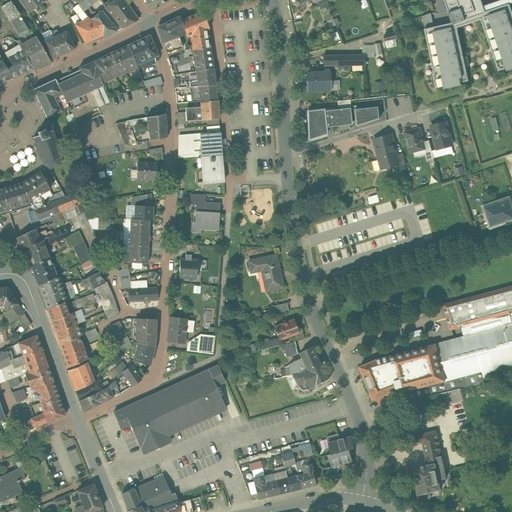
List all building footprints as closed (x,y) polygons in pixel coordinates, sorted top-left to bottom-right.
[(19,0),(28,13),(45,1),(43,0),(19,0)] [(75,0),(78,4),(83,10),(87,7),(96,0),(75,0)] [(123,0),(115,0),(113,2),(111,0),(109,0),(103,5),(122,28),(138,20),(123,0)] [(444,0),(452,23),(425,29),(434,73),(433,74),(436,88),(444,86),(444,89),(462,85),(461,82),(469,81),(457,28),(481,19),(499,71),(506,68),(507,71),(511,68),(511,10),(510,4),(485,12),(483,6),(481,0),(444,0)] [(511,0),(500,0),(483,6),(485,12),(510,4),(511,3),(511,0)] [(11,1),(1,7),(9,19),(19,13),(11,1)] [(83,10),(78,4),(72,8),(77,14),(71,18),(85,43),(102,36),(83,10)] [(87,7),(83,10),(90,20),(96,15),(94,13),(92,15),(87,7)] [(117,31),(101,11),(96,15),(90,20),(102,36),(104,38),(117,31)] [(181,20),(180,20),(186,33),(187,37),(192,35),(195,49),(210,47),(207,29),(209,28),(202,11),(181,20)] [(19,13),(9,19),(21,38),(24,35),(30,31),(29,31),(19,14),(20,14),(19,13)] [(180,16),(157,27),(162,43),(166,53),(183,47),(178,36),(186,33),(180,20),(181,20),(180,16)] [(30,31),(24,35),(27,41),(35,36),(31,30),(29,31),(30,31)] [(66,31),(44,41),(52,58),(74,48),(66,31)] [(332,42),(340,39),(337,31),(329,33),(332,42)] [(397,31),(384,35),(386,42),(399,38),(397,31)] [(15,36),(9,33),(7,37),(17,42),(19,45),(21,44),(19,39),(15,36)] [(149,35),(128,45),(137,68),(140,74),(144,72),(143,68),(156,62),(154,57),(157,55),(149,35)] [(50,60),(35,36),(27,41),(21,44),(19,45),(23,51),(33,68),(50,60)] [(19,45),(5,53),(8,58),(23,51),(19,45)] [(128,45),(93,61),(102,83),(123,73),(123,74),(137,68),(128,45)] [(375,45),(363,45),(363,54),(366,54),(366,57),(375,57),(375,45)] [(210,47),(195,49),(198,69),(213,66),(210,47)] [(33,68),(23,51),(8,58),(12,66),(7,68),(12,78),(33,68)] [(359,55),(323,55),(323,66),(359,65),(359,55)] [(0,56),(0,83),(12,78),(7,68),(0,56)] [(70,78),(69,76),(64,79),(65,81),(58,84),(55,79),(33,89),(37,97),(35,97),(38,103),(39,102),(47,118),(69,107),(74,119),(104,105),(97,88),(103,85),(102,83),(93,61),(79,68),(81,73),(70,78)] [(213,66),(198,69),(198,79),(189,81),(190,87),(198,86),(216,84),(213,66)] [(330,71),(306,72),(307,92),(331,91),(330,71)] [(160,77),(143,82),(145,87),(163,84),(160,77)] [(216,84),(198,86),(200,101),(217,100),(216,84)] [(217,100),(200,101),(201,110),(202,120),(207,119),(218,118),(219,118),(217,100)] [(350,100),(337,101),(338,109),(351,107),(351,106),(350,100)] [(357,120),(358,126),(380,118),(379,107),(357,109),(356,105),(351,106),(351,107),(353,120),(357,120)] [(351,107),(338,109),(325,111),(325,109),(307,110),(309,139),(327,134),(326,124),(353,121),(353,120),(351,107)] [(201,110),(186,111),(186,121),(202,120),(201,110)] [(165,114),(146,117),(150,140),(166,137),(165,114)] [(218,118),(207,119),(208,126),(219,126),(218,118)] [(140,119),(128,121),(132,133),(142,131),(140,119)] [(132,133),(128,121),(120,122),(118,123),(115,124),(125,145),(136,143),(132,133)] [(445,121),(431,125),(437,149),(452,146),(445,121)] [(208,126),(206,127),(207,134),(220,133),(219,126),(208,126)] [(33,136),(42,161),(50,168),(58,165),(60,161),(60,155),(59,149),(52,130),(46,132),(45,128),(37,131),(38,135),(33,136)] [(420,128),(405,132),(410,152),(425,148),(420,128)] [(207,134),(200,134),(201,155),(221,154),(220,133),(207,134)] [(200,134),(180,136),(182,157),(201,156),(200,155),(201,155),(200,134)] [(392,135),(374,140),(379,159),(382,159),(384,166),(398,163),(399,163),(397,155),(392,135)] [(60,155),(60,161),(70,158),(66,147),(59,149),(60,155)] [(162,147),(149,150),(150,157),(163,155),(162,147)] [(403,153),(397,155),(399,163),(398,163),(399,167),(406,166),(403,153)] [(201,155),(200,155),(201,156),(203,156),(204,170),(202,170),(203,182),(215,181),(215,179),(223,179),(223,181),(224,180),(221,154),(201,155)] [(157,163),(137,163),(137,178),(147,179),(147,181),(156,181),(157,163)] [(40,171),(21,182),(28,199),(34,210),(33,210),(37,220),(53,214),(52,210),(49,203),(48,201),(44,203),(42,199),(41,199),(39,195),(50,189),(40,171)] [(9,213),(31,206),(28,199),(21,182),(2,188),(9,213)] [(249,187),(240,187),(240,196),(249,196),(249,187)] [(0,214),(4,213),(9,213),(2,188),(0,189),(0,214)] [(49,203),(52,210),(53,214),(61,211),(73,206),(81,203),(77,192),(49,203)] [(205,195),(191,195),(191,203),(197,204),(196,223),(200,228),(217,229),(219,204),(204,203),(205,195)] [(511,210),(508,200),(485,207),(491,226),(511,218),(511,210)] [(81,203),(73,206),(74,209),(66,212),(68,219),(77,215),(84,212),(81,203)] [(153,206),(134,205),(134,219),(150,220),(152,220),(153,206)] [(61,211),(53,214),(54,216),(52,217),(55,225),(58,224),(65,220),(61,211)] [(84,212),(77,215),(81,225),(89,222),(86,217),(84,212)] [(98,217),(86,217),(89,222),(91,228),(98,228),(98,217)] [(134,219),(131,219),(130,230),(149,231),(150,220),(134,219)] [(318,231),(324,230),(322,222),(316,224),(318,231)] [(65,228),(52,234),(52,232),(51,231),(48,233),(47,234),(46,235),(44,231),(37,234),(35,229),(16,238),(21,249),(24,248),(43,240),(48,237),(51,244),(64,237),(69,235),(65,228)] [(149,231),(130,230),(130,240),(149,241),(149,231)] [(69,235),(64,237),(69,248),(73,246),(84,241),(79,231),(69,235)] [(43,240),(24,248),(32,266),(50,258),(43,240)] [(149,241),(130,240),(129,251),(148,252),(149,241)] [(92,259),(84,241),(73,246),(82,264),(92,259)] [(129,253),(124,253),(124,262),(129,262),(148,263),(148,252),(129,251),(129,253)] [(192,255),(186,254),(185,259),(180,258),(179,278),(196,279),(197,259),(191,259),(192,255)] [(276,255),(248,261),(251,273),(261,270),(266,292),(284,288),(276,255)] [(50,258),(32,266),(38,285),(57,276),(50,258)] [(92,259),(82,264),(87,274),(97,270),(92,259)] [(98,271),(82,280),(87,290),(94,287),(104,283),(98,271)] [(57,276),(38,285),(47,309),(64,301),(76,296),(70,281),(61,284),(58,275),(57,276)] [(130,275),(119,277),(121,289),(131,287),(132,287),(131,281),(130,275)] [(146,281),(131,281),(132,287),(131,287),(131,289),(128,289),(129,302),(157,300),(156,287),(147,288),(146,281)] [(104,283),(94,287),(101,301),(113,296),(106,282),(104,283)] [(18,304),(7,286),(0,287),(0,305),(5,305),(6,307),(4,308),(13,322),(20,317),(25,314),(18,304)] [(511,286),(444,305),(450,329),(461,326),(509,313),(511,312),(511,286)] [(93,294),(75,301),(75,302),(69,304),(71,309),(72,312),(73,312),(84,307),(94,303),(96,302),(93,294)] [(113,296),(101,301),(105,311),(116,306),(113,296)] [(64,301),(47,309),(51,321),(72,312),(71,309),(67,310),(64,301)] [(84,307),(73,312),(77,322),(81,321),(79,317),(97,310),(94,303),(84,307)] [(287,303),(273,306),(275,313),(289,311),(287,303)] [(116,306),(105,311),(108,318),(119,313),(116,306)] [(72,312),(51,321),(55,332),(77,323),(77,322),(73,312),(72,312)] [(461,326),(463,336),(511,323),(509,313),(461,326)] [(31,323),(25,314),(20,317),(26,326),(31,323)] [(187,319),(170,317),(168,341),(184,343),(187,319)] [(156,319),(137,318),(136,340),(138,340),(138,343),(154,347),(155,341),(156,319)] [(294,319),(274,326),(279,339),(290,335),(298,332),(294,319)] [(131,344),(119,321),(108,326),(123,353),(131,344)] [(77,323),(55,332),(59,344),(79,335),(81,334),(77,323)] [(511,363),(511,323),(463,336),(435,344),(388,356),(388,357),(376,360),(359,366),(373,400),(376,398),(380,408),(485,383),(485,381),(482,371),(511,363)] [(95,328),(86,332),(88,338),(98,334),(95,328)] [(298,332),(290,335),(292,341),(304,337),(302,331),(298,332)] [(186,349),(211,353),(213,338),(188,334),(186,349)] [(37,335),(18,343),(23,355),(41,349),(37,335)] [(79,335),(59,344),(64,356),(80,348),(79,343),(81,342),(79,335)] [(276,339),(259,343),(261,350),(278,345),(276,339)] [(298,353),(295,341),(283,344),(286,357),(298,353)] [(101,343),(93,348),(96,352),(104,346),(101,343)] [(138,343),(133,361),(150,365),(154,347),(138,343)] [(17,357),(13,346),(6,349),(10,360),(17,357)] [(313,346),(300,353),(304,360),(308,369),(321,362),(313,346)] [(80,348),(64,356),(68,367),(87,358),(85,351),(82,352),(80,348)] [(6,349),(0,352),(0,368),(1,368),(6,380),(7,380),(18,376),(25,374),(29,373),(23,355),(17,357),(10,360),(6,349)] [(41,349),(23,355),(29,373),(48,366),(41,349)] [(304,360),(292,366),(293,374),(300,373),(308,369),(304,360)] [(87,362),(68,370),(76,390),(94,381),(87,362)] [(127,369),(121,362),(114,368),(120,375),(123,372),(127,369)] [(308,369),(300,373),(293,374),(296,380),(292,382),(294,387),(297,385),(299,388),(300,390),(302,391),(303,391),(305,391),(329,379),(321,362),(308,369)] [(511,363),(482,371),(485,381),(511,373),(511,363)] [(141,379),(131,365),(127,369),(123,372),(132,386),(141,379)] [(53,380),(48,366),(29,373),(25,374),(30,387),(31,387),(53,380)] [(208,370),(141,400),(141,401),(138,402),(138,401),(113,412),(115,417),(121,429),(131,425),(144,455),(172,442),(168,435),(226,409),(216,387),(225,382),(223,378),(214,382),(208,370)] [(18,376),(7,380),(10,388),(21,384),(18,376)] [(99,379),(76,391),(79,400),(97,392),(103,389),(101,386),(99,379)] [(53,380),(31,387),(32,390),(34,389),(35,393),(34,393),(35,398),(39,397),(40,402),(59,397),(53,380)] [(114,380),(109,385),(103,389),(97,392),(98,395),(107,391),(110,399),(120,393),(114,380)] [(486,393),(484,383),(429,397),(432,406),(486,393)] [(24,389),(12,392),(16,402),(26,398),(24,389)] [(97,392),(79,400),(84,411),(110,399),(107,391),(98,395),(97,392)] [(59,397),(40,402),(44,413),(31,418),(34,427),(47,422),(48,423),(65,415),(59,397)] [(442,462),(436,431),(409,437),(411,445),(422,442),(427,465),(442,462)] [(338,433),(327,437),(328,442),(340,439),(338,433)] [(340,439),(328,442),(331,453),(328,454),(332,466),(332,467),(337,465),(353,461),(349,449),(355,447),(352,436),(340,439)] [(309,442),(298,445),(298,446),(291,448),(292,452),(305,449),(306,454),(312,453),(309,442)] [(292,452),(281,455),(285,469),(295,466),(295,463),(292,452)] [(260,461),(251,463),(253,470),(262,468),(260,461)] [(312,463),(301,466),(300,462),(295,463),(295,466),(298,475),(301,488),(302,488),(317,484),(312,463)] [(427,465),(412,468),(418,495),(440,490),(438,480),(446,478),(442,462),(427,465)] [(337,465),(332,467),(332,466),(325,468),(327,474),(329,474),(337,471),(339,471),(337,465)] [(0,475),(0,503),(0,504),(16,501),(15,495),(22,492),(18,482),(25,479),(21,468),(20,467),(18,468),(0,475)] [(264,476),(262,468),(253,470),(254,478),(264,476)] [(285,471),(275,473),(280,494),(290,491),(287,477),(285,471)] [(337,471),(329,474),(331,481),(339,479),(337,471)] [(275,473),(264,476),(269,496),(280,494),(275,473)] [(298,475),(287,477),(290,491),(301,488),(298,475)] [(163,476),(121,494),(128,509),(126,510),(126,511),(128,510),(140,505),(143,511),(148,508),(150,511),(184,501),(184,500),(178,502),(175,493),(171,494),(163,476)] [(254,478),(253,479),(258,499),(269,496),(264,476),(254,478)] [(93,484),(77,490),(83,506),(76,508),(74,511),(89,511),(103,507),(93,484)] [(66,494),(55,499),(57,505),(68,501),(66,494)] [(150,511),(149,511),(192,511),(190,499),(150,511)]
